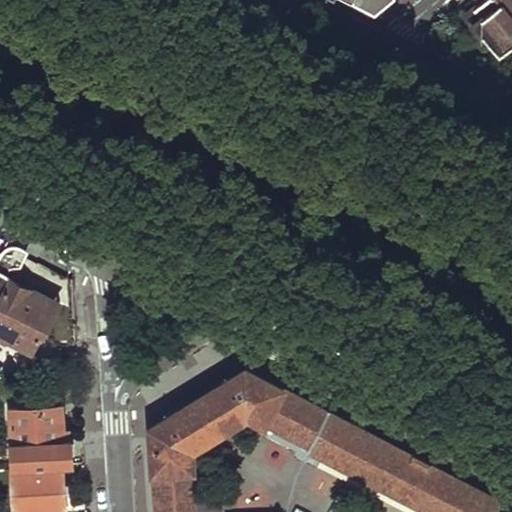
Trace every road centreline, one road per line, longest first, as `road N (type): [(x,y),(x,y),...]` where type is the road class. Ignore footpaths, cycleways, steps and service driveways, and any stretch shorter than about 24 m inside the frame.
road 1 (secondary): [(53,191),(298,316)]
road 2 (residential): [(0,216),(91,263),(103,288),(115,403)]
road 3 (secondary): [(298,316),(511,427)]
road 4 (residential): [(115,403),(133,377),(216,327),(298,316)]
road 5 (secondary): [(379,71),(236,0)]
road 6 (secondary): [(511,142),(379,71)]
